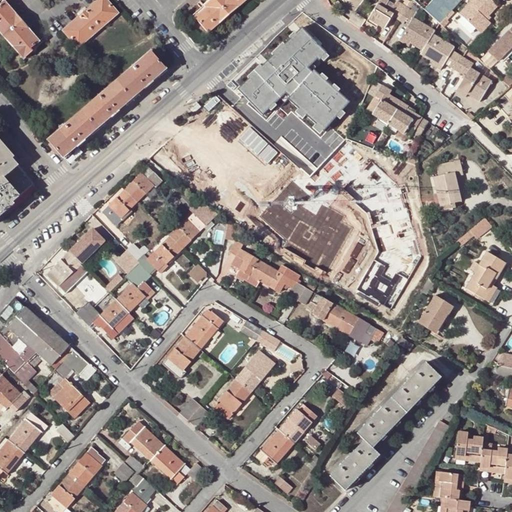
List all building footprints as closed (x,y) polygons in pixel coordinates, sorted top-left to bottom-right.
[(76,14),(78,17),(61,31),(76,49),(117,13),(104,0),(96,0),(86,10),(83,8),(76,14)] [(208,0),(202,6),(204,8),(194,17),(207,32),(243,0),(208,0)] [(379,0),(367,20),(368,20),(378,26),(383,30),(392,17),(397,20),(405,7),(402,5),(396,2),(393,7),(388,4),(389,1),(386,0),(379,0)] [(472,0),(459,15),(477,31),(487,20),(485,19),(488,16),(498,6),(493,1),(494,0),(472,0)] [(0,4),(0,34),(22,59),(31,51),(30,49),(38,42),(3,1),(0,4)] [(400,39),(410,45),(422,52),(432,35),(435,31),(413,18),(416,13),(405,7),(397,20),(408,26),(400,39)] [(366,22),(355,14),(348,22),(359,30),(366,22)] [(375,30),(378,26),(368,20),(366,24),(375,30)] [(440,26),(444,29),(449,23),(445,20),(440,26)] [(490,23),(487,21),(487,20),(477,31),(481,34),(490,23)] [(138,33),(142,29),(137,25),(136,26),(134,28),(138,33)] [(511,27),(487,52),(497,62),(511,46),(511,27)] [(285,94),(289,98),(287,100),(324,131),(349,102),(337,92),(336,93),(330,87),(331,87),(325,81),(324,82),(318,77),(319,76),(313,70),(311,72),(307,69),(319,58),(320,60),(326,54),(301,28),(284,45),(285,47),(274,58),(272,56),(266,62),(268,64),(265,68),(264,67),(250,81),(248,80),(237,90),(262,116),(269,110),(267,108),(273,102),(274,104),(285,94)] [(441,67),(444,64),(451,51),(453,48),(432,35),(422,52),(421,55),(432,62),(441,67)] [(408,48),(410,45),(400,39),(398,42),(408,48)] [(444,64),(448,67),(456,54),(451,51),(444,64)] [(165,69),(150,52),(47,141),(62,159),(75,148),(77,149),(84,142),(83,141),(110,118),(111,119),(118,113),(117,111),(143,89),(144,90),(153,83),(151,81),(165,69)] [(456,54),(448,67),(454,71),(463,58),(456,54)] [(460,74),(465,77),(458,89),(467,94),(479,101),(491,82),(470,69),(473,64),(463,58),(454,71),(460,74)] [(439,71),(441,67),(432,62),(430,65),(439,71)] [(402,103),(394,98),(393,100),(388,97),(389,95),(391,91),(382,85),(374,98),(380,102),(372,114),(388,124),(402,103)] [(465,98),(467,94),(458,89),(456,92),(465,98)] [(366,110),(372,114),(380,102),(374,98),(366,110)] [(200,108),(195,102),(188,109),(192,114),(200,108)] [(420,137),(428,123),(420,117),(414,114),(407,109),(408,107),(402,103),(388,124),(410,138),(413,133),(420,137)] [(210,140),(235,136),(236,143),(247,141),(245,133),(242,134),(240,122),(234,123),(232,112),(206,116),(207,121),(200,122),(201,130),(208,129),(210,140)] [(261,135),(250,125),(245,131),(256,141),(261,135)] [(387,136),(383,133),(378,141),(382,144),(387,136)] [(0,141),(0,147),(10,159),(13,157),(0,141)] [(183,159),(192,150),(184,141),(174,149),(183,159)] [(0,211),(11,202),(32,184),(10,159),(0,147),(0,211)] [(358,168),(358,169),(380,180),(386,167),(356,153),(355,156),(348,152),(340,165),(338,163),(328,178),(336,186),(340,182),(351,188),(358,176),(351,172),(354,166),(358,168)] [(417,166),(422,162),(407,157),(406,162),(417,166)] [(298,171),(286,160),(281,166),(292,177),(298,171)] [(434,178),(440,207),(461,202),(455,178),(463,176),(460,162),(436,167),(438,177),(434,178)] [(141,174),(145,177),(150,171),(147,168),(141,174)] [(150,171),(145,177),(153,186),(159,180),(150,171)] [(136,203),(153,186),(145,177),(141,174),(124,190),(136,203)] [(136,203),(124,190),(101,213),(113,226),(116,226),(122,221),(120,220),(136,203)] [(189,210),(195,204),(185,194),(179,200),(189,210)] [(0,215),(13,204),(11,202),(0,211),(0,215)] [(202,224),(208,217),(195,204),(189,210),(192,214),(169,237),(181,249),(198,232),(192,225),(197,219),(202,224)] [(485,218),(456,242),(461,247),(474,235),(477,239),(492,226),(485,218)] [(225,239),(233,241),(234,236),(236,229),(229,224),(225,239)] [(68,253),(80,265),(104,242),(92,230),(68,253)] [(155,269),(157,270),(163,264),(164,265),(166,264),(181,249),(169,237),(146,259),(143,255),(136,262),(138,263),(149,274),(149,275),(155,269)] [(139,250),(145,245),(138,238),(132,244),(139,250)] [(235,240),(229,252),(236,256),(231,264),(239,269),(261,281),(270,266),(240,248),(242,244),(235,240)] [(425,250),(420,242),(413,246),(419,254),(425,250)] [(148,250),(149,249),(145,245),(139,250),(132,244),(125,250),(126,251),(136,262),(143,255),(148,250)] [(264,256),(273,261),(276,256),(268,250),(264,256)] [(136,262),(126,251),(115,262),(127,275),(138,263),(136,262)] [(485,299),(494,285),(506,263),(486,252),(479,265),(476,264),(472,270),(475,272),(466,288),(485,299)] [(45,275),(65,294),(87,272),(80,265),(68,253),(45,275)] [(137,289),(143,283),(150,276),(149,275),(149,274),(138,263),(127,275),(126,275),(124,278),(131,285),(115,301),(128,314),(144,297),(137,289)] [(160,274),(168,266),(166,264),(164,265),(163,264),(157,270),(160,274)] [(206,274),(197,265),(187,274),(197,284),(203,278),(206,281),(206,274)] [(282,265),(278,271),(270,266),(261,281),(280,292),(283,287),(287,288),(288,286),(292,289),(289,295),(298,300),(305,287),(299,284),(301,281),(298,279),(300,275),(282,265)] [(257,288),(261,281),(239,269),(235,277),(243,282),(244,280),(257,288)] [(110,284),(114,288),(122,280),(118,275),(110,284)] [(424,287),(420,294),(424,297),(429,289),(433,291),(437,283),(429,278),(424,287)] [(152,292),(143,283),(137,289),(144,297),(145,298),(152,292)] [(110,284),(104,289),(108,294),(114,288),(110,284)] [(498,287),(494,285),(485,299),(490,302),(498,287)] [(305,287),(298,300),(305,304),(313,292),(305,287)] [(314,302),(311,308),(314,309),(311,314),(336,328),(346,311),(315,293),(311,301),(314,302)] [(435,295),(418,322),(436,334),(454,306),(435,295)] [(0,314),(0,340),(14,353),(23,343),(42,323),(14,299),(0,314)] [(115,301),(99,316),(93,309),(81,321),(88,328),(92,324),(97,329),(99,327),(112,340),(133,319),(128,314),(115,301)] [(81,321),(93,309),(86,302),(74,314),(81,321)] [(215,315),(207,309),(184,335),(201,349),(224,322),(216,314),(215,315)] [(346,311),(336,328),(366,346),(370,339),(377,344),(384,333),(346,311)] [(246,321),(239,330),(256,340),(264,331),(246,321)] [(42,323),(23,343),(35,353),(50,367),(51,366),(57,359),(68,346),(42,323)] [(280,341),(264,331),(256,340),(273,351),(280,341)] [(184,335),(165,357),(167,359),(162,364),(169,370),(174,364),(182,371),(183,370),(201,349),(184,335)] [(398,343),(410,351),(414,345),(402,337),(398,343)] [(390,338),(386,344),(392,348),(396,342),(390,338)] [(26,363),(35,353),(23,343),(14,353),(0,340),(0,346),(32,376),(36,372),(26,363)] [(0,346),(0,359),(8,369),(33,394),(37,390),(28,381),(32,376),(0,346)] [(86,381),(96,371),(68,346),(57,359),(71,372),(77,377),(79,375),(86,381)] [(258,352),(254,357),(261,363),(266,358),(258,352)] [(499,366),(511,368),(511,354),(503,353),(495,365),(499,366)] [(261,363),(254,357),(236,378),(252,392),(270,370),(261,363)] [(64,380),(71,372),(57,359),(51,366),(55,369),(54,370),(64,380)] [(364,439),(329,475),(345,490),(380,455),(372,447),(441,377),(426,362),(357,432),(364,439)] [(182,371),(174,364),(169,370),(179,378),(185,371),(183,370),(182,371)] [(511,368),(499,366),(496,377),(511,380),(511,368)] [(2,375),(0,376),(0,404),(5,409),(8,406),(15,413),(30,397),(23,391),(21,394),(2,375)] [(236,378),(213,405),(229,419),(252,392),(236,378)] [(74,419),(89,404),(64,380),(59,385),(58,384),(48,394),(74,419)] [(338,389),(332,396),(345,407),(351,399),(338,389)] [(179,413),(187,420),(200,405),(192,398),(179,413)] [(317,415),(303,402),(279,430),(295,443),(313,422),(311,421),(317,415)] [(197,428),(210,413),(200,405),(187,420),(197,428)] [(8,440),(24,454),(47,426),(30,413),(8,440)] [(402,511),(452,427),(443,422),(440,420),(434,432),(386,511),(402,511)] [(131,454),(125,460),(137,471),(139,473),(150,461),(165,445),(145,426),(144,427),(138,421),(123,438),(129,443),(130,442),(147,458),(141,464),(131,454)] [(75,436),(63,424),(56,430),(69,443),(75,436)] [(295,443),(279,430),(256,457),(262,462),(268,456),(277,464),(295,443)] [(484,436),(474,436),(474,439),(468,439),(468,435),(469,432),(459,431),(456,454),(466,455),(466,451),(473,451),(472,460),(481,461),(483,442),(484,436)] [(0,469),(7,475),(24,454),(8,440),(0,449),(0,469)] [(497,462),(496,471),(506,472),(508,454),(508,448),(498,447),(498,450),(492,450),(492,446),(492,443),(483,442),(481,461),(481,465),(490,466),(491,462),(497,462)] [(178,471),(184,476),(187,473),(195,480),(204,470),(196,463),(190,469),(185,464),(186,463),(165,445),(150,461),(170,479),(178,471)] [(106,458),(91,446),(68,473),(84,487),(103,465),(101,463),(106,458)] [(466,451),(466,455),(456,454),(456,458),(472,460),(473,451),(466,451)] [(321,459),(316,454),(312,459),(317,463),(321,459)] [(124,481),(134,471),(123,461),(114,472),(124,481)] [(480,469),(496,471),(497,462),(491,462),(490,466),(481,465),(480,469)] [(149,497),(156,489),(139,473),(137,471),(130,480),(136,486),(114,511),(141,511),(148,504),(146,502),(150,498),(149,497)] [(176,484),(184,476),(178,471),(170,479),(176,484)] [(444,487),(436,487),(435,496),(444,497),(448,497),(459,499),(460,489),(455,489),(455,482),(463,483),(464,474),(441,471),(440,481),(444,481),(444,487)] [(61,511),(84,487),(68,473),(46,499),(60,511),(61,511)] [(280,477),(275,483),(288,494),(293,488),(280,477)] [(461,499),(463,483),(455,482),(455,489),(460,489),(459,499),(461,499)] [(460,511),(461,508),(470,509),(471,500),(461,499),(459,499),(448,497),(447,507),(450,507),(449,511),(460,511)] [(220,511),(224,506),(217,500),(206,511),(220,511)]
